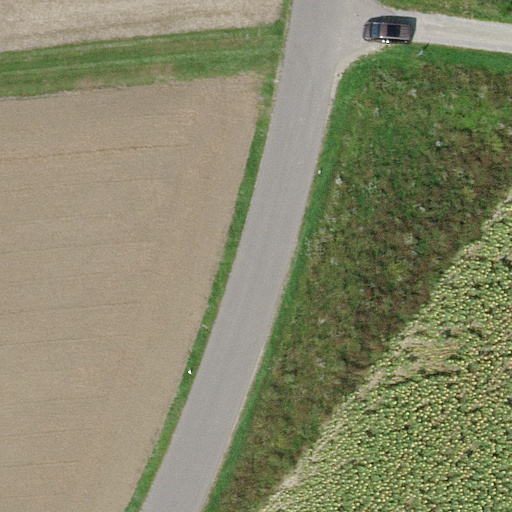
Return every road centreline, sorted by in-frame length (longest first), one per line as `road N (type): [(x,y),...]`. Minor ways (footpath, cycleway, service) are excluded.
road 1 (unclassified): [(324,0),(263,266),(169,511)]
road 2 (track): [(511,42),(321,27)]
